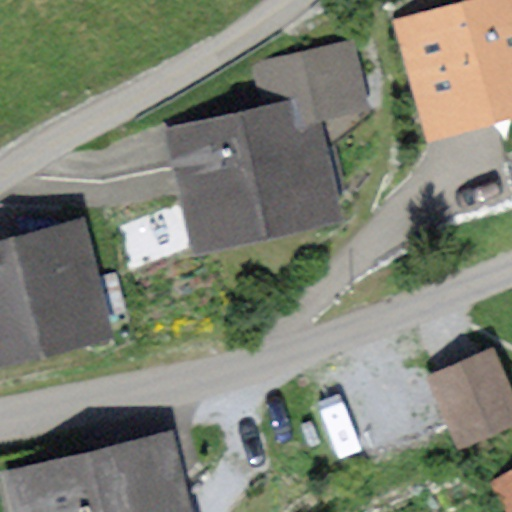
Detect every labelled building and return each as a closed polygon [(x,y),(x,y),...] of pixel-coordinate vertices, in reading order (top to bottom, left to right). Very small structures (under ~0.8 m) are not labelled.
[(511,93),(511,5),(417,32),(439,114),(511,93)] [(308,154),(299,116),(361,101),(349,48),(261,69),(273,120),(191,139),(212,227),(319,202),(317,194),(343,188),(334,148),(308,154)] [(0,344),(91,321),(69,237),(0,254),(0,344)] [(462,437),(511,414),(511,408),(490,358),(437,382),(462,437)] [(163,511),(150,454),(36,481),(44,511),(163,511)]
